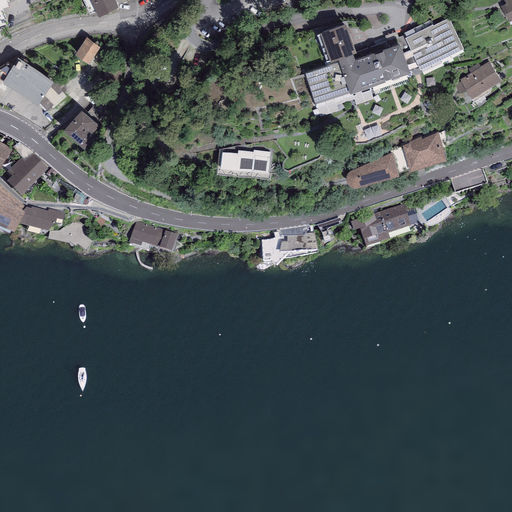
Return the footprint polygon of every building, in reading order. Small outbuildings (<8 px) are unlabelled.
[(114,0),(90,0),(99,15),(117,5),(114,0)] [(511,0),(504,0),(506,3),(501,6),(509,21),(511,19),(511,0)] [(346,23),(320,32),(320,33),(317,34),(327,60),(330,59),(332,64),(305,73),(315,103),(350,92),(350,93),(410,72),(407,65),(417,62),(420,69),(464,49),(449,18),(433,25),(432,24),(430,20),(404,32),(405,35),(398,37),(399,39),(357,52),(346,23)] [(100,45),(86,36),(75,53),(89,62),(100,45)] [(2,81),(37,103),(39,101),(49,111),(66,96),(52,80),(22,59),(20,63),(15,60),(2,81)] [(471,73),(460,79),(461,81),(455,84),(461,93),(466,90),(471,98),(501,80),(489,61),(480,66),(478,62),(468,69),(471,73)] [(95,87),(83,97),(94,110),(96,108),(101,95),(95,87)] [(82,109),(63,130),(85,149),(102,128),(82,109)] [(411,141),(402,144),(410,169),(446,157),(438,131),(422,138),(421,136),(411,140),(411,141)] [(0,144),(0,170),(12,150),(0,144)] [(238,153),(222,151),(221,168),(268,173),(270,151),(253,149),(253,151),(238,150),(238,153)] [(354,186),(399,171),(392,151),(350,170),(348,171),(347,173),(347,176),(347,179),(348,182),(350,184),(351,186),(354,186)] [(48,169),(33,154),(24,161),(21,158),(7,174),(12,178),(6,184),(21,198),(48,169)] [(0,233),(1,233),(9,237),(10,235),(14,237),(19,226),(24,214),(23,212),(26,208),(0,186),(0,233)] [(388,234),(410,227),(403,205),(364,218),(350,223),(353,232),(360,230),(366,250),(390,241),(388,234)] [(31,209),(26,208),(23,212),(24,214),(19,226),(48,233),(55,224),(62,225),(64,213),(49,209),(48,212),(31,208),(31,209)] [(100,217),(96,221),(101,227),(106,221),(100,217)] [(59,232),(49,232),(48,241),(68,245),(76,248),(77,246),(85,252),(95,238),(89,234),(91,231),(76,221),(74,223),(72,222),(71,224),(69,223),(59,232)] [(130,240),(129,244),(130,245),(129,247),(148,254),(151,248),(171,255),(177,236),(164,232),(165,231),(138,222),(135,223),(130,240)] [(280,236),(261,240),(262,261),(270,260),(277,266),(284,258),(291,258),(318,250),(314,233),(306,232),(280,236)]
